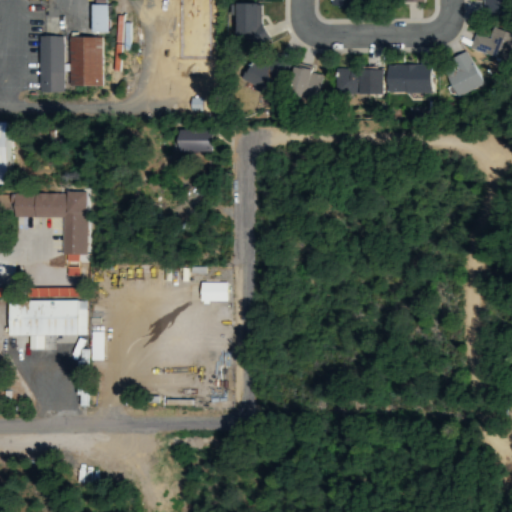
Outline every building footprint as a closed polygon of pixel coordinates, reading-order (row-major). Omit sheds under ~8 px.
[(511,0),(486,0),(486,16),(511,16),(511,0)] [(266,2),(244,2),(244,43),(266,43),(266,2)] [(107,6),(91,5),(90,33),(106,34),(107,6)] [(473,34),(467,49),(495,59),(505,32),(492,27),(488,40),(473,34)] [(98,37),(36,37),(35,92),(62,93),(62,87),(98,87),(98,37)] [(275,93),(284,70),(257,60),(248,83),(275,93)] [(447,68),(459,99),(477,92),(466,61),(447,68)] [(428,65),(386,65),(386,94),(429,93),(428,65)] [(343,99),(381,99),(381,67),(343,67),(343,99)] [(299,96),(318,96),(318,69),(299,69),(299,96)] [(12,123),(0,122),(0,186),(11,187),(12,123)] [(185,153),(219,153),(219,131),(185,131),(185,153)] [(17,194),(17,218),(62,218),(63,256),(88,256),(87,193),(17,194)] [(229,282),(201,282),(201,304),(229,304),(229,282)] [(86,338),(85,301),(8,301),(8,337),(32,336),(32,351),(49,351),(49,338),(86,338)] [(79,349),(80,407),(91,407),(90,362),(106,362),(105,332),(92,333),(92,349),(79,349)]
